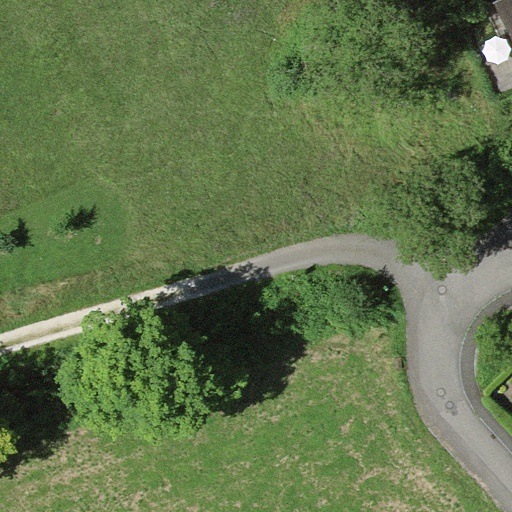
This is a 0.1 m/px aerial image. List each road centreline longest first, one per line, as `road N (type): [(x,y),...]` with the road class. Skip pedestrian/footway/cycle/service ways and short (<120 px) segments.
road 1 (residential): [(0,338),(296,252),(410,264),(450,292)]
road 2 (residential): [(450,292),(428,336),(441,395),(511,475)]
